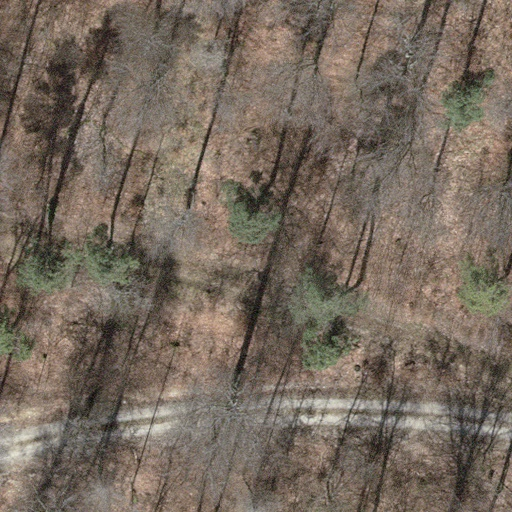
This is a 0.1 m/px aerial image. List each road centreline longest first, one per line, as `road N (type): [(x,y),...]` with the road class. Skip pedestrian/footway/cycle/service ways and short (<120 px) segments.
road 1 (track): [(0,234),(410,341),(511,387)]
road 2 (track): [(0,437),(390,403),(511,421)]
